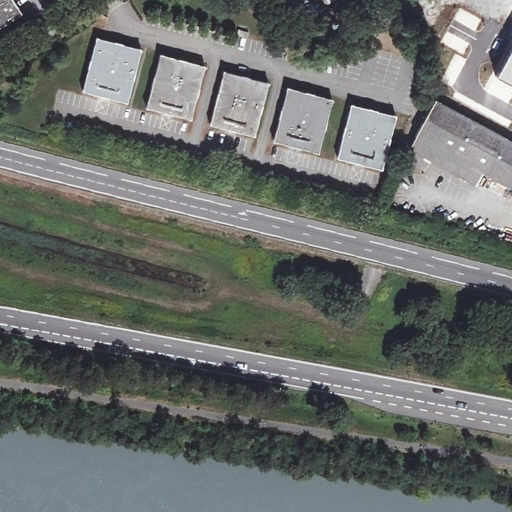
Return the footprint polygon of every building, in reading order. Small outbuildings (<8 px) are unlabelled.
[(0,0),(0,27),(28,9),(22,0),(0,0)] [(511,0),(475,0),(468,16),(484,24),(473,45),(511,65),(511,0)] [(83,89),(127,100),(140,49),(97,38),(83,89)] [(149,106),(191,117),(205,65),(162,54),(149,106)] [(258,133),(272,83),(227,71),(213,122),(258,133)] [(293,87),(280,139),(324,150),(337,99),(293,87)] [(511,137),(443,99),(416,147),(481,185),(489,171),(511,184),(511,137)] [(359,105),(346,155),(390,167),(402,116),(359,105)] [(464,182),(460,190),(471,196),(475,188),(464,182)]
